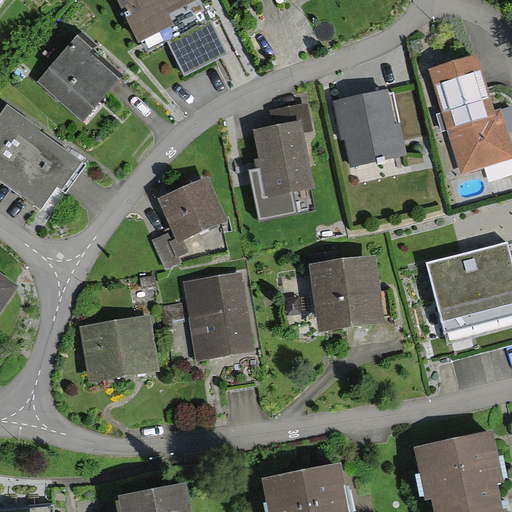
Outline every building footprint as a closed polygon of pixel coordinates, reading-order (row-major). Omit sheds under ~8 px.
[(168,47),(184,79),(228,57),(199,0),(116,0),(145,58),(168,47)] [(84,116),(117,78),(78,43),(44,81),(84,116)] [(511,155),(498,113),(491,116),(474,61),(434,73),(464,169),(511,155)] [(399,154),(388,96),(341,105),(353,163),(399,154)] [(256,134),(268,196),(311,188),(300,131),(310,129),(306,109),(278,114),(281,129),(256,134)] [(63,188),(81,163),(6,111),(0,120),(0,177),(42,206),(57,184),(63,188)] [(219,221),(202,183),(163,201),(178,233),(157,243),(167,267),(179,261),(174,249),(182,245),(179,239),(219,221)] [(511,325),(511,263),(508,247),(432,265),(450,340),(511,325)] [(378,318),(370,261),(316,268),(324,325),(378,318)] [(0,310),(15,288),(0,277),(0,310)] [(249,348),(238,278),(188,286),(199,356),(249,348)] [(154,369),(146,318),(85,328),(93,379),(154,369)] [(506,511),(489,434),(420,449),(433,511),(506,511)] [(348,511),(339,468),(268,482),(274,511),(348,511)] [(122,502),(123,511),(185,511),(182,490),(122,502)]
